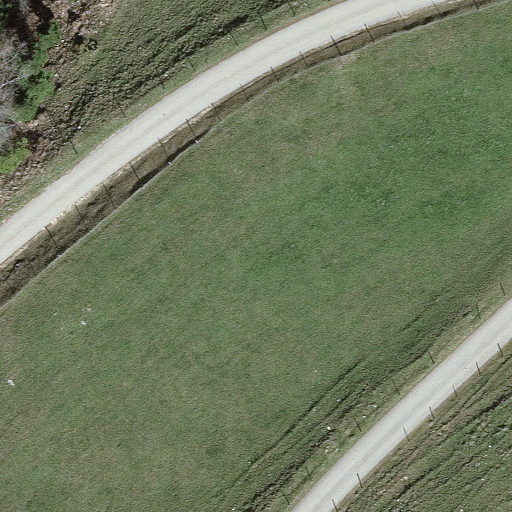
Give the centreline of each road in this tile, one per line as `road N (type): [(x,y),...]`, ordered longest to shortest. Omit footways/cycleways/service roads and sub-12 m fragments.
road 1 (unclassified): [(388,0),(315,29),(163,117),(0,246)]
road 2 (unclassified): [(312,511),(511,317)]
